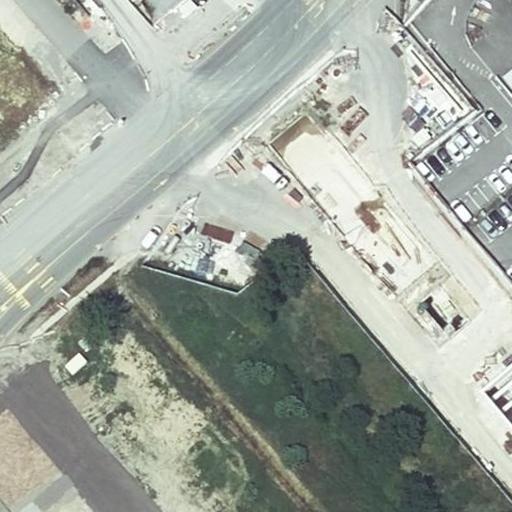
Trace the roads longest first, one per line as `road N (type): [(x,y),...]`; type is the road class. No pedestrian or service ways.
road 1 (tertiary): [(0,327),(308,55),(358,0)]
road 2 (tertiary): [(277,0),(0,241)]
road 3 (residential): [(511,121),(455,53),(456,0)]
